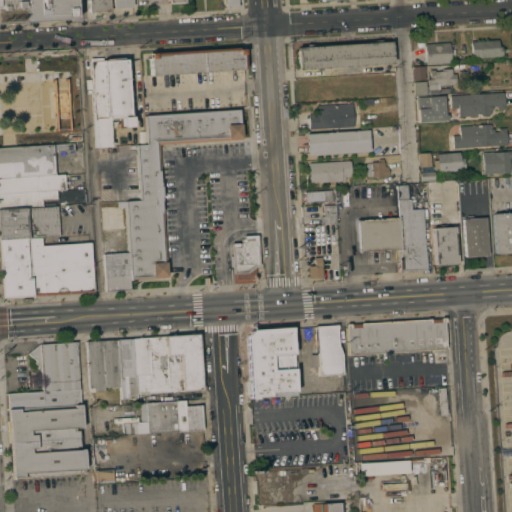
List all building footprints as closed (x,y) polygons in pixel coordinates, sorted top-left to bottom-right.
[(0,24),(0,0),(73,0),(75,19),(0,24)] [(87,0),(109,0),(109,11),(88,12),(87,0)] [(112,0),(131,0),(132,7),(113,8),(112,0)] [(498,39),(498,46),(502,46),(503,56),(472,58),(471,41),(498,39)] [(390,41),(392,63),(297,70),(296,48),(390,41)] [(425,64),(424,44),(449,42),(451,63),(425,64)] [(150,75),(149,53),(155,53),(155,55),(237,50),(237,49),(243,49),(245,69),(150,75)] [(93,58),(98,147),(113,146),(111,117),(123,116),(123,125),(133,125),(129,56),(93,58)] [(425,79),(414,80),(413,68),(424,67),(425,79)] [(452,69),(452,74),(455,74),(456,83),(452,83),(452,84),(439,85),(440,90),(434,90),(427,90),(427,79),(430,79),(429,70),(434,70),(435,72),(441,71),(441,69),(452,69)] [(426,94),(425,94),(425,95),(415,96),(414,82),(425,81),(426,94)] [(503,92),(504,106),(503,106),(504,109),(497,109),(497,107),(492,107),(492,110),(490,110),(490,115),(458,117),(458,108),(450,108),(450,96),(503,92)] [(418,122),(417,110),(416,97),(444,96),(445,115),(447,115),(447,120),(418,122)] [(351,103),(353,126),(309,129),(308,114),(318,113),(317,106),(351,103)] [(129,280),(130,289),(106,291),(104,254),(128,252),(125,202),(139,202),(135,146),(147,145),(145,115),(239,109),(240,137),(241,137),(242,139),(158,145),(162,200),(167,277),(129,280)] [(453,148),(452,136),(459,135),(459,126),(489,124),(491,125),(491,129),(493,129),(493,132),(498,132),(498,128),(506,128),(507,145),(453,148)] [(367,130),(369,151),(307,155),(305,134),(367,130)] [(0,179),(0,148),(53,145),(55,176),(0,179)] [(511,151),(511,172),(483,174),(482,153),(511,151)] [(464,158),(465,170),(438,172),(437,168),(433,169),(432,167),(433,166),(433,160),(437,160),(436,154),(459,152),(460,158),(464,158)] [(431,166),(420,167),(419,154),(430,153),(431,166)] [(350,160),(351,177),(344,177),(344,182),(339,182),(339,181),(309,183),(308,163),(350,160)] [(383,162),(384,166),(387,166),(388,176),(367,177),(366,163),(383,162)] [(434,172),(435,180),(421,181),(420,172),(434,172)] [(65,191),(56,191),(0,195),(0,179),(55,176),(64,175),(65,191)] [(398,253),(400,253),(400,249),(359,252),(357,220),(398,217),(396,186),(407,185),(408,199),(410,199),(411,209),(422,209),(426,269),(399,271),(399,267),(398,253)] [(330,190),(330,195),(333,194),(333,201),(331,201),(330,201),(330,202),(327,203),(327,201),(304,203),(303,203),(303,199),(304,199),(304,197),(303,197),(302,193),(304,193),(304,192),(330,190)] [(0,210),(0,195),(56,191),(56,199),(41,200),(42,208),(0,210)] [(321,224),(320,217),(323,216),(323,205),(335,205),(336,223),(321,224)] [(0,240),(0,210),(42,208),(57,207),(59,237),(40,239),(29,239),(0,240)] [(511,252),(494,254),(492,214),(511,212),(511,252)] [(484,218),(487,255),(464,257),(462,219),(484,218)] [(453,227),(456,264),(434,265),(432,228),(453,227)] [(257,266),(256,266),(247,273),(233,274),(232,267),(230,267),(229,256),(232,256),(231,243),(241,243),(241,239),(243,238),(242,236),(255,235),(257,266)] [(32,296),(0,298),(0,240),(29,239),(32,296)] [(40,239),(40,246),(89,242),(92,290),(91,290),(91,292),(32,296),(29,239),(40,239)] [(321,277),(308,277),(308,268),(313,267),(313,266),(315,266),(314,258),(317,258),(317,257),(320,257),(321,277)] [(443,318),(445,349),(347,355),(345,324),(443,318)] [(318,376),(315,327),(336,325),(337,345),(341,354),(342,374),(318,376)] [(295,395),(249,398),(245,336),(251,330),(291,327),(295,395)] [(197,334),(201,390),(167,392),(164,336),(197,334)] [(167,392),(137,394),(133,338),(164,336),(167,392)] [(137,394),(135,394),(136,398),(119,399),(119,386),(104,387),(104,391),(93,392),(92,388),(90,388),(87,341),(133,338),(137,394)] [(81,428),(74,428),(74,431),(78,430),(79,447),(75,447),(76,450),(83,449),(84,472),(12,478),(11,465),(8,465),(7,454),(8,454),(7,444),(10,443),(9,442),(7,442),(6,433),(9,433),(9,432),(6,432),(6,422),(8,422),(6,394),(42,391),(40,366),(38,366),(34,363),(36,361),(28,353),(39,345),(75,342),(81,428)] [(122,435),(122,423),(134,422),(133,419),(139,418),(139,404),(184,401),(185,406),(200,405),(202,430),(122,435)] [(407,460),(408,472),(359,476),(358,463),(407,460)] [(96,483),(95,471),(112,470),(113,482),(96,483)] [(339,511),(312,511),(312,504),(339,502),(339,511)]
